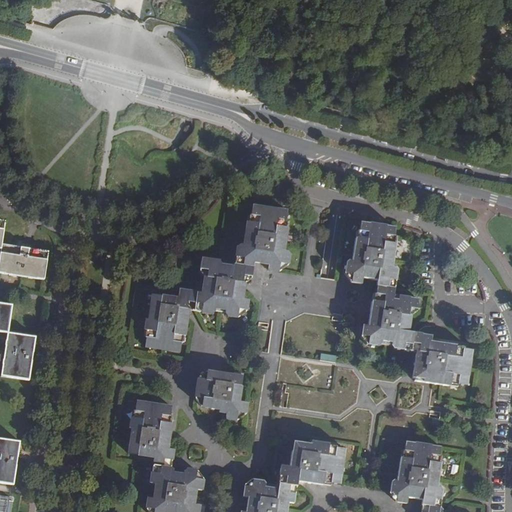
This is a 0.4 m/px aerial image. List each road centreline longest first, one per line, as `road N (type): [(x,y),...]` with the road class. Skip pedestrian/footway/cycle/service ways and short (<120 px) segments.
road 1 (secondary): [(313,129),(0,40)]
road 2 (secondary): [(0,51),(176,98),(307,145)]
road 3 (residential): [(307,145),(300,185),(440,230),(479,266),(511,319)]
road 4 (secondary): [(307,145),(511,203)]
road 5 (secondary): [(511,177),(313,129)]
